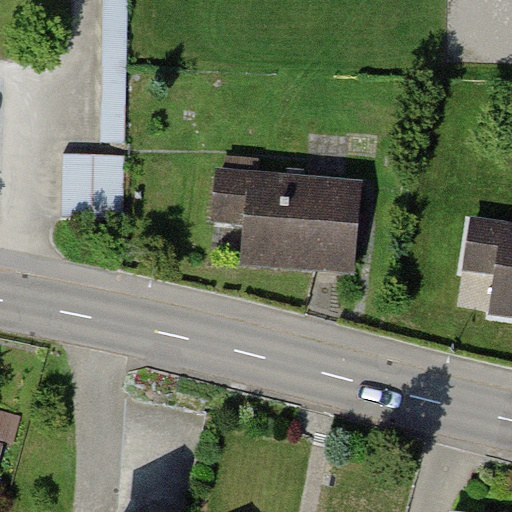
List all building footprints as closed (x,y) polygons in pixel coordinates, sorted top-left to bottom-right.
[(129,0),(115,0),(115,34),(129,34),(129,0)] [(102,158),(63,157),(62,221),(127,222),(128,158),(102,158)] [(367,265),(369,167),(224,164),(223,217),(251,217),(250,263),(367,265)] [(511,233),(478,228),(469,279),(498,283),(492,320),(511,323),(511,233)] [(0,511),(18,456),(0,450),(0,511)]
